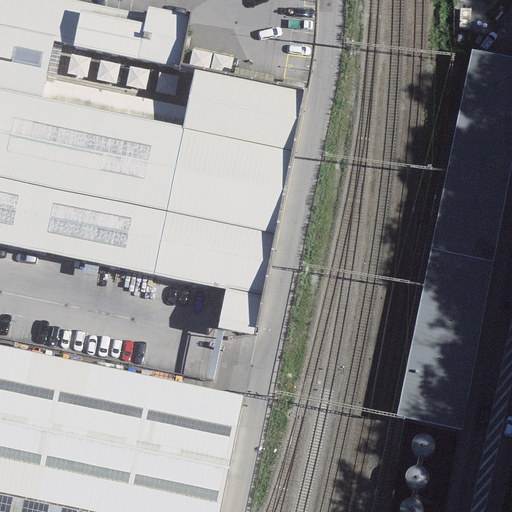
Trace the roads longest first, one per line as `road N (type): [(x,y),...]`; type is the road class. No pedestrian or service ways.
road 1 (unclassified): [(331,0),(236,511)]
road 2 (unknown): [(264,367),(0,285)]
road 3 (primary): [(471,511),(511,316)]
